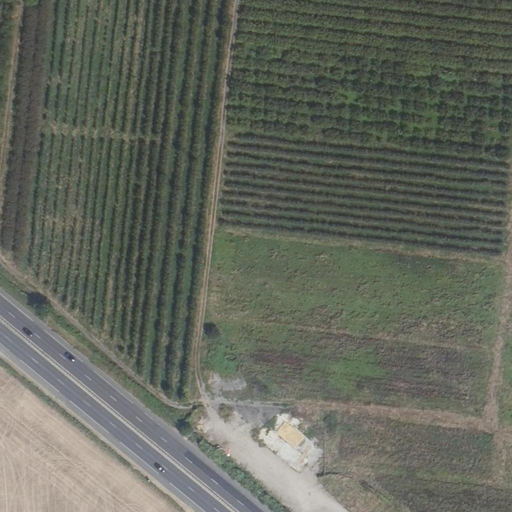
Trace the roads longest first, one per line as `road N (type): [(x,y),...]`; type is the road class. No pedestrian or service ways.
road 1 (track): [(234,0),(199,320),(198,401),(251,422),(274,407),(302,406),(428,418),(511,437)]
road 2 (primary): [(252,511),(0,306)]
road 3 (primary): [(0,334),(215,511)]
road 4 (track): [(511,195),(484,431)]
road 5 (track): [(171,399),(22,274),(0,246)]
road 6 (track): [(198,401),(171,399),(311,511)]
road 7 (track): [(0,160),(18,0)]
